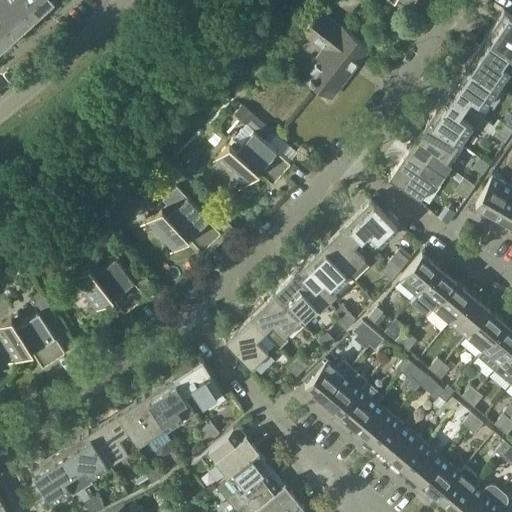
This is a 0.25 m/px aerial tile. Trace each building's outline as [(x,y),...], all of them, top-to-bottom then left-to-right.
[(29,0),(0,0),(24,24),(39,10),(29,0)] [(0,0),(0,28),(9,38),(24,24),(0,0)] [(29,0),(39,10),(50,0),(29,0)] [(511,14),(503,8),(484,36),(511,55),(511,14)] [(303,74),(331,96),(369,47),(340,25),(340,26),(318,9),(302,31),(323,48),(303,74)] [(417,31),(423,21),(413,15),(407,24),(417,31)] [(0,46),(9,38),(0,28),(0,46)] [(511,55),(484,36),(465,63),(497,85),(509,67),(511,62),(511,55)] [(445,90),(482,116),(488,107),(484,105),(497,85),(465,63),(459,73),(457,72),(445,90)] [(427,119),(459,141),(471,123),(475,127),(482,116),(445,90),(432,109),(433,110),(427,119)] [(243,104),(237,111),(248,121),(254,114),(243,104)] [(446,159),(459,141),(427,119),(421,128),(419,127),(406,146),(408,147),(426,159),(444,172),(451,162),(446,159)] [(511,129),(511,127),(501,121),(501,120),(497,126),(509,134),(511,129)] [(504,141),(509,134),(497,126),(493,133),(504,141)] [(245,184),(259,169),(272,181),(290,161),(276,149),(253,128),(241,143),(234,137),(215,158),(245,184)] [(408,147),(389,175),(420,197),(433,179),(437,182),(444,172),(426,159),(408,147)] [(185,167),(193,175),(202,165),(194,158),(185,167)] [(456,171),(452,176),(459,182),(463,176),(456,171)] [(475,204),(495,214),(511,184),(492,174),(475,204)] [(459,182),(471,189),(475,184),(463,176),(459,182)] [(466,197),(471,189),(459,182),(455,189),(466,197)] [(166,202),(162,206),(146,220),(174,250),(188,236),(201,249),(221,231),(208,217),(187,195),(176,184),(162,198),(166,202)] [(495,214),(511,224),(511,184),(495,214)] [(118,206),(111,196),(100,205),(107,214),(118,206)] [(396,225),(370,198),(345,221),(361,237),(372,249),(379,242),(380,241),(396,225)] [(398,218),(389,210),(385,214),(394,223),(398,218)] [(348,272),(364,256),(353,245),(361,237),(345,221),(321,245),(348,272)] [(296,266),(329,299),(337,292),(332,287),(348,272),(321,245),(313,253),(311,251),(296,266)] [(39,248),(25,258),(36,273),(50,262),(39,248)] [(387,262),(397,271),(409,258),(398,249),(387,262)] [(415,291),(437,265),(422,252),(400,278),(415,291)] [(124,311),(146,294),(141,288),(150,281),(138,266),(129,273),(115,255),(100,267),(95,260),(89,264),(72,277),(97,309),(112,296),(124,311)] [(397,271),(387,262),(381,269),(392,278),(397,271)] [(437,265),(415,291),(416,292),(410,300),(426,314),(433,306),(432,306),(455,280),(437,265)] [(273,291),(300,319),(315,304),(319,308),(329,299),(296,266),(279,283),(281,284),(273,291)] [(433,306),(448,320),(471,293),(455,280),(432,306),(433,306)] [(39,291),(32,295),(35,300),(42,295),(39,291)] [(251,318),(275,343),(279,347),(288,338),(284,334),(300,319),(273,291),(265,300),(263,298),(247,314),(249,315),(251,318)] [(466,334),(488,308),(471,293),(448,320),(466,334)] [(0,337),(15,360),(32,350),(42,365),(65,351),(46,321),(57,314),(44,294),(42,295),(35,300),(33,301),(38,309),(22,319),(17,312),(12,316),(11,315),(0,322),(0,337)] [(343,302),(337,308),(341,312),(346,307),(343,302)] [(383,310),(377,305),(368,316),(374,321),(382,311),(383,310)] [(355,317),(346,307),(341,312),(351,322),(355,317)] [(466,334),(482,348),(483,348),(505,322),(488,308),(466,334)] [(385,314),(382,311),(374,321),(378,323),(385,314)] [(344,328),(351,322),(341,312),(335,318),(344,328)] [(251,318),(249,315),(224,339),(251,366),(268,350),(275,343),(251,318)] [(352,329),(368,342),(377,332),(362,319),(352,329)] [(477,355),(494,369),(511,347),(511,327),(505,322),(483,348),(482,348),(477,355)] [(401,344),(410,333),(404,328),(395,339),(401,344)] [(384,337),(377,332),(368,342),(375,348),(384,337)] [(416,338),(410,333),(401,344),(407,349),(416,338)] [(511,347),(494,369),(510,382),(511,380),(511,347)] [(293,359),(302,369),(307,364),(298,354),(293,359)] [(402,371),(411,360),(405,355),(396,366),(402,371)] [(434,372),(443,361),(437,356),(428,367),(434,372)] [(172,374),(194,407),(222,389),(202,357),(191,363),(191,362),(172,374)] [(305,384),(321,398),(343,372),(350,364),(343,359),(337,366),(327,358),(305,384)] [(296,375),(302,369),(293,359),(287,365),(296,375)] [(417,365),(411,360),(402,371),(408,376),(417,365)] [(449,366),(443,361),(434,372),(440,377),(449,366)] [(350,364),(343,372),(321,398),(338,412),(366,379),(367,378),(350,365),(350,364)] [(154,387),(145,393),(165,425),(194,407),(172,374),(153,386),(154,387)] [(338,412),(355,426),(377,400),(383,393),(367,379),(367,378),(366,379),(338,412)] [(455,382),(451,386),(454,388),(458,392),(461,387),(455,382)] [(435,399),(439,394),(444,388),(438,383),(429,394),(435,399)] [(444,388),(439,394),(445,399),(454,389),(448,383),(444,388)] [(461,395),(468,400),(477,389),(470,384),(461,395)] [(477,389),(468,400),(473,405),(482,394),(477,389)] [(164,426),(165,425),(145,393),(116,412),(119,417),(131,435),(137,444),(146,438),(154,450),(172,438),(164,426)] [(355,426),(371,441),(394,414),(377,400),(355,426)] [(468,427),(477,416),(471,411),(462,421),(468,427)] [(99,423),(88,430),(109,461),(128,449),(122,440),(131,435),(119,417),(116,412),(99,423)] [(494,422),(501,428),(510,417),(503,412),(494,422)] [(410,428),(394,414),(371,441),(388,455),(410,428)] [(483,421),(477,416),(468,427),(474,432),(483,421)] [(511,419),(510,417),(501,428),(506,433),(511,426),(511,419)] [(205,425),(213,436),(219,431),(211,420),(205,425)] [(213,436),(205,425),(198,430),(207,441),(213,436)] [(388,455),(405,469),(427,442),(410,428),(388,455)] [(215,459),(227,473),(258,448),(246,433),(240,438),(233,429),(191,461),(193,464),(194,466),(198,469),(202,469),(206,467),(209,465),(209,464),(215,459)] [(60,448),(83,483),(93,477),(90,473),(109,461),(88,430),(60,448)] [(501,454),(510,444),(504,439),(495,449),(501,454)] [(405,469),(422,483),(444,456),(427,442),(405,469)] [(511,453),(511,445),(510,444),(501,454),(507,459),(511,453)] [(83,483),(60,448),(31,466),(51,498),(70,486),(72,490),(83,483)] [(271,464),(258,448),(227,473),(238,488),(229,496),(237,505),(272,477),(265,469),(271,464)] [(438,497),(460,470),(444,456),(422,483),(438,497)] [(157,461),(151,465),(159,477),(165,473),(157,461)] [(438,497),(454,510),(476,484),(481,478),(465,464),(460,470),(438,497)] [(159,477),(151,465),(144,470),(152,481),(159,477)] [(279,486),(272,477),(237,505),(241,511),(249,511),(254,508),(257,511),(278,511),(297,497),(285,482),(279,486)] [(454,510),(456,511),(481,511),(502,489),(495,483),(492,483),(489,483),(486,484),(482,489),(476,484),(454,510)] [(509,511),(503,506),(507,502),(508,499),(508,496),(506,492),(502,489),(481,511),(509,511)] [(91,497),(98,509),(105,506),(98,493),(91,497)] [(89,511),(91,511),(98,509),(91,497),(84,500),(89,511)] [(308,511),(297,497),(278,511),(308,511)] [(160,511),(168,511),(173,510),(168,502),(158,508),(160,511)] [(128,511),(124,503),(106,511),(128,511)]
